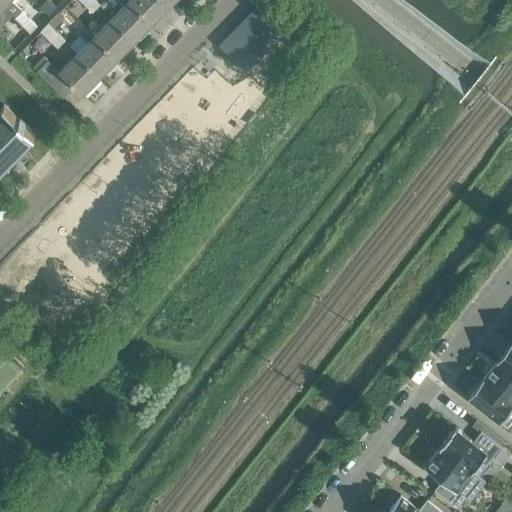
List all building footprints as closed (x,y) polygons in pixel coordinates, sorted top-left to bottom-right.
[(10,0),(0,0),(0,1),(4,5),(3,6),(12,15),(15,18),(16,17),(22,11),(10,0)] [(92,13),(100,6),(100,5),(95,0),(88,0),(84,5),(92,13)] [(135,40),(149,26),(152,22),(129,0),(112,18),(135,40)] [(129,0),(152,22),(170,4),(165,0),(129,0)] [(292,23),(268,0),(263,0),(220,45),(245,70),(282,33),(299,50),(309,40),(292,23)] [(3,6),(4,5),(0,1),(0,31),(6,26),(3,23),(12,15),(3,6)] [(65,6),(48,23),(54,28),(70,12),(65,6)] [(22,10),(16,17),(15,18),(23,25),(30,18),(22,10)] [(31,33),(38,26),(30,18),(23,25),(31,33)] [(117,58),(135,40),(112,18),(95,36),(117,58)] [(54,28),(48,23),(40,31),(49,40),(57,32),(54,28)] [(66,40),(57,32),(49,40),(58,48),(66,40)] [(100,76),(114,62),(117,58),(95,36),(77,53),(100,76)] [(82,94),(100,76),(77,53),(60,71),(59,72),(74,86),(82,94)] [(36,71),(48,59),(44,56),(33,67),(36,71)] [(63,97),(74,86),(59,72),(60,71),(48,59),(36,71),(63,97)] [(3,106),(0,109),(0,168),(6,163),(9,165),(14,156),(13,155),(33,135),(33,136),(34,135),(24,125),(25,124),(20,119),(19,120),(4,105),(3,106)] [(511,371),(511,342),(497,359),(511,371)] [(511,371),(497,359),(482,377),(511,400),(511,371)] [(511,400),(482,377),(468,396),(499,421),(511,405),(511,400)] [(455,425),(439,445),(485,481),(485,480),(478,474),(492,457),(494,458),(503,447),(481,430),(473,440),(455,425)] [(469,500),(485,481),(439,445),(439,446),(424,465),(442,479),(434,489),(456,506),(464,496),(469,500)] [(386,511),(443,511),(427,499),(419,509),(400,495),(386,511)] [(509,511),(511,509),(511,503),(505,498),(494,511),(509,511)]
